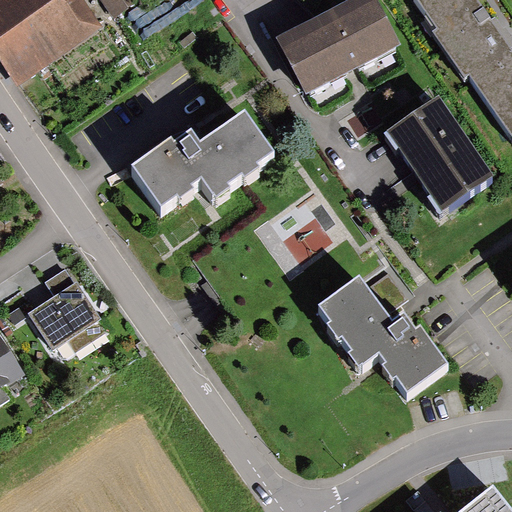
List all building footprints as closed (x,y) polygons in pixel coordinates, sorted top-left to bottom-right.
[(79,0),(0,0),(0,50),(26,89),(104,37),(79,0)] [(144,0),(105,0),(122,23),(148,5),(144,0)] [(511,144),(511,57),(471,0),(420,0),(415,4),(438,37),(433,40),(466,86),(470,85),(511,144)] [(373,7),(284,54),(312,106),(400,59),(373,7)] [(438,111),(391,145),(445,219),(492,185),(438,111)] [(190,145),(136,183),(163,221),(203,193),(215,211),(274,169),(245,128),(201,160),(190,145)] [(55,300),(27,319),(52,356),(69,346),(75,356),(109,334),(102,324),(77,286),(67,271),(45,285),(55,300)] [(363,290),(321,318),(363,380),(385,366),(414,408),(454,381),(416,324),(396,338),(363,290)] [(0,338),(0,394),(26,376),(0,338)] [(509,511),(496,494),(471,511),(509,511)]
